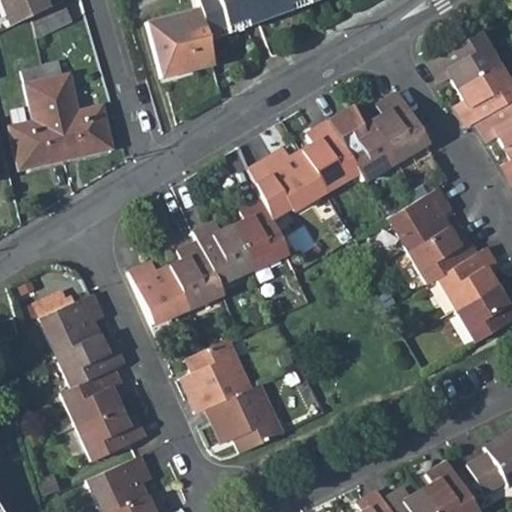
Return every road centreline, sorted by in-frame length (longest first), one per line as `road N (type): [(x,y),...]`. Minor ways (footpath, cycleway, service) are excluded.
road 1 (residential): [(78,212),(198,470),(236,502)]
road 2 (residential): [(236,502),(282,500),(511,394)]
road 3 (residential): [(150,167),(381,24)]
road 4 (residential): [(511,220),(448,137),(381,24)]
road 5 (residential): [(150,167),(101,0)]
